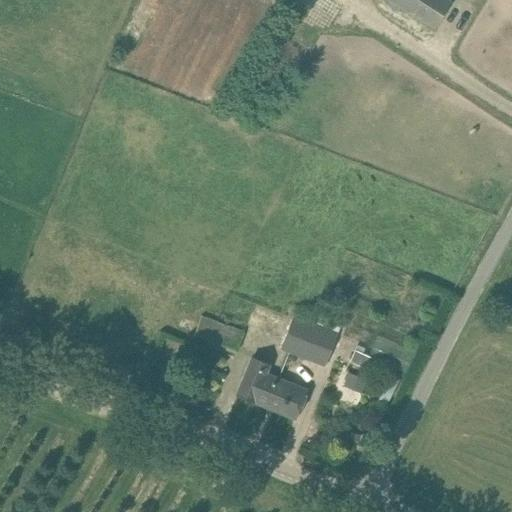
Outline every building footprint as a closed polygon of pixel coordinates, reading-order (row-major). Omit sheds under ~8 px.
[(392,0),(434,26),(449,1),(446,0),(392,0)] [(195,333),(237,349),(244,331),(202,315),(195,333)] [(302,357),(315,324),(293,315),(280,349),(302,357)] [(315,324),(302,357),(325,366),(338,333),(315,324)] [(372,356),(356,350),(351,360),(368,367),(372,356)] [(271,384),(274,376),(266,373),(270,364),(252,357),(236,395),(265,406),(273,385),(271,384)] [(367,381),(349,374),(344,387),(362,394),(367,381)] [(390,379),(383,376),(373,398),(387,405),(400,378),(392,374),(390,379)] [(296,419),(303,401),(308,390),(274,376),(271,384),(273,385),(265,406),(296,419)]
